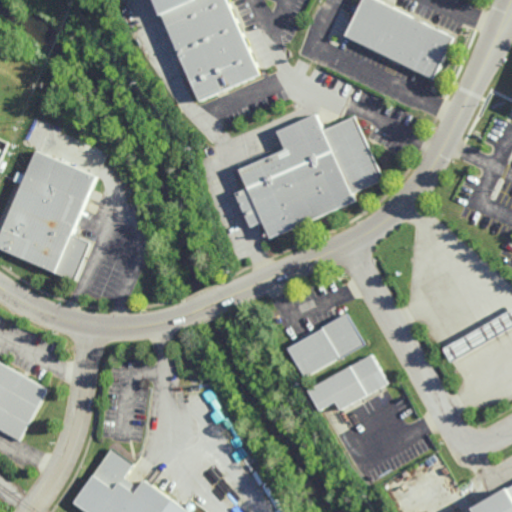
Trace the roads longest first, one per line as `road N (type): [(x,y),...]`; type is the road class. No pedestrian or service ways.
road 1 (residential): [(504,30),(444,151),(390,221),(354,245),(228,298)]
road 2 (residential): [(354,245),(461,436),(489,448),(511,435)]
road 3 (residential): [(196,312),(147,326),(96,328),(43,311),(0,285)]
road 4 (residential): [(96,328),(81,430),(39,511)]
